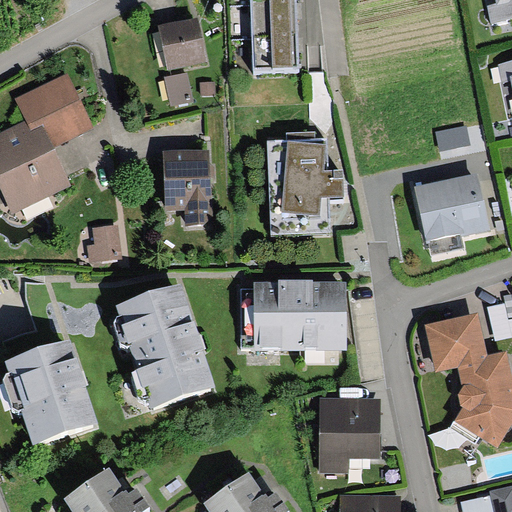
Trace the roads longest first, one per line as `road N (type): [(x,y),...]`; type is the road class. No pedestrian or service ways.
road 1 (residential): [(511,267),(389,308),(428,511)]
road 2 (residential): [(122,0),(0,64)]
